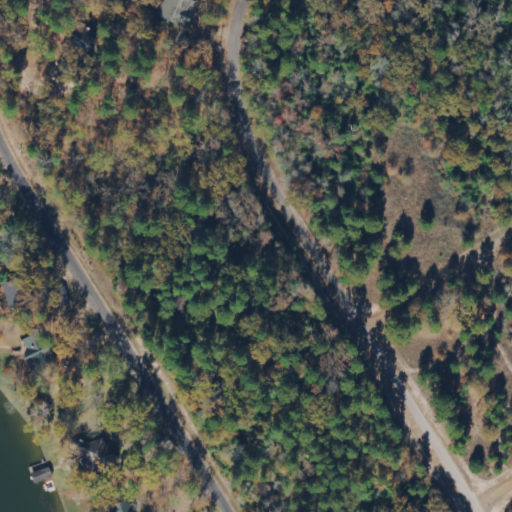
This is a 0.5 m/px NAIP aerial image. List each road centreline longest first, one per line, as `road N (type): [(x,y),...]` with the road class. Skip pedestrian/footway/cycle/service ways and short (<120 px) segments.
road 1 (residential): [(252,0),(253,135),(297,224),(430,395),(486,511)]
road 2 (residential): [(229,511),(95,302),(27,178),(0,99)]
road 3 (residential): [(511,242),(373,321)]
